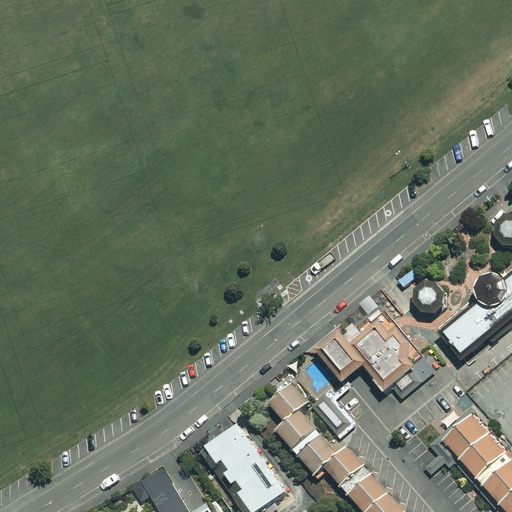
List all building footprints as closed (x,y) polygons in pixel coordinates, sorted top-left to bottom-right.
[(511,217),(509,217),(499,226),(498,239),(507,249),(511,249),(511,217)] [(483,303),(451,329),(440,316),(449,309),(450,296),(442,285),(428,284),(418,292),(417,306),(425,316),(427,316),(443,336),(466,365),(511,326),(511,278),(509,282),(504,279),(500,278),(496,278),(491,279),(487,281),(483,284),(481,289),(480,294),(480,299),(483,303)] [(272,288),(264,294),(269,300),(277,294),(272,288)] [(362,306),(370,316),(380,308),(373,298),(362,306)] [(394,336),(383,323),(366,337),(358,327),(347,336),(345,333),(319,354),(347,387),(337,395),(334,391),(314,407),(342,441),(358,427),(358,424),(338,401),(354,388),(351,384),(369,369),(390,395),(395,390),(404,401),(438,373),(426,358),(417,365),(414,361),(415,347),(401,330),(394,336)] [(406,511),(352,449),(343,457),(304,413),(314,405),(296,385),(272,407),(286,423),(276,431),(319,480),(329,472),(363,511),(406,511)] [(511,511),(511,458),(477,417),(446,443),(505,511),(511,511)] [(266,511),(290,495),(242,428),(204,454),(245,511),(266,511)] [(161,511),(190,511),(166,470),(135,488),(138,493),(144,503),(145,503),(149,501),(153,498),(161,511)] [(223,511),(218,503),(210,508),(204,511),(223,511)]
